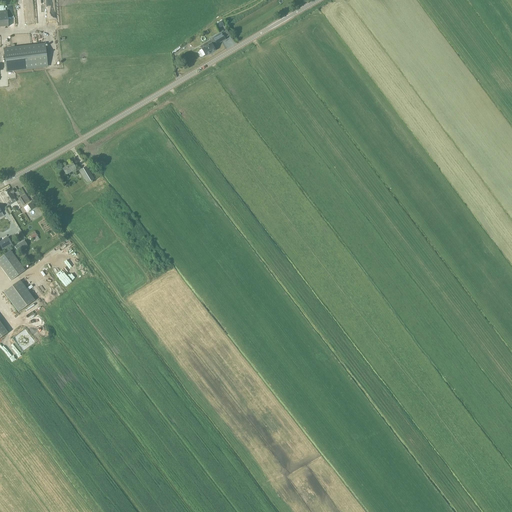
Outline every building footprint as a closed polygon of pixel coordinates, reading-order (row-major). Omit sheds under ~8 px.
[(216,43),(217,45),(225,40),(222,33),(213,38),(214,39),(200,47),(206,56),(216,51),(213,45),(216,43)] [(6,73),(48,67),(45,44),(3,49),(6,73)] [(66,175),(76,169),(72,163),(62,169),(66,175)] [(79,171),(87,184),(95,180),(90,172),(93,171),(89,165),(79,171)] [(9,189),(1,194),(8,206),(17,201),(12,194),(14,193),(13,190),(11,191),(9,189)] [(22,197),(18,199),(22,206),(27,204),(26,203),(29,202),(29,201),(27,202),(26,202),(22,197)] [(35,208),(31,203),(23,208),(27,213),(35,208)] [(32,240),(38,236),(35,232),(29,236),(32,240)] [(12,245),(8,238),(0,242),(0,246),(2,250),(12,245)] [(24,241),(15,247),(18,252),(27,246),(24,241)] [(25,271),(10,251),(0,258),(0,266),(11,281),(25,271)] [(35,300),(20,281),(4,293),(18,313),(35,300)] [(29,306),(33,312),(50,301),(50,302),(62,294),(59,289),(52,293),(50,291),(45,295),(29,306)] [(21,351),(34,341),(25,329),(12,338),(21,351)]
